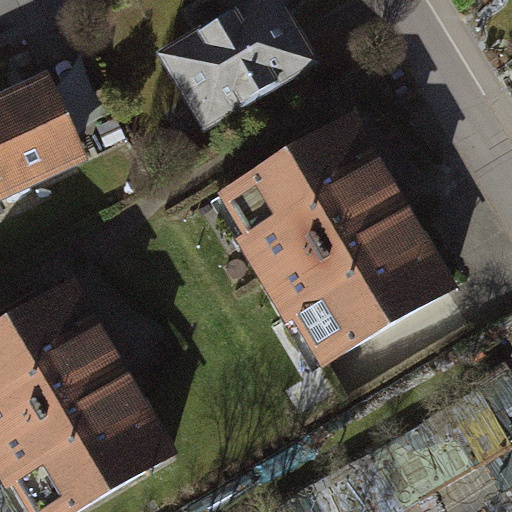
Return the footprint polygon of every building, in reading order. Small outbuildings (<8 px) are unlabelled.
[(285,0),(281,0),(175,55),(228,156),(337,100),(285,0)] [(37,165),(96,138),(57,52),(0,77),(0,211),(48,190),(37,165)] [(352,123),(222,199),(320,366),(450,290),(352,123)] [(74,288),(0,330),(0,466),(26,511),(79,511),(172,459),(74,288)] [(315,511),(400,511),(509,450),(480,398),(307,497),(315,511)]
